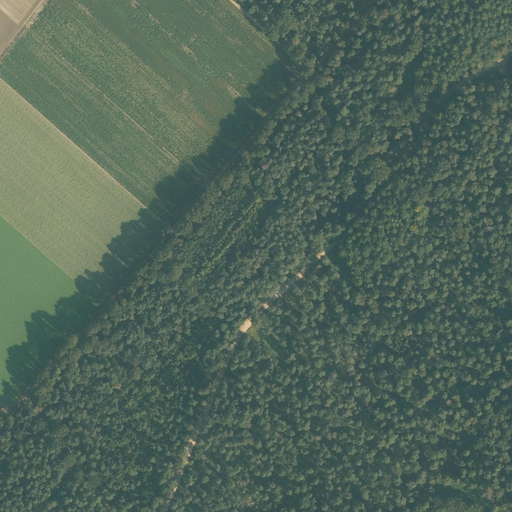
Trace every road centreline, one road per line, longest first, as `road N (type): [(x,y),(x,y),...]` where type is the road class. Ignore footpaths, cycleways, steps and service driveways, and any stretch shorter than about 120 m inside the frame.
road 1 (track): [(511,45),(428,113),(364,204),(235,332),(160,511)]
road 2 (track): [(307,75),(32,389)]
road 3 (track): [(243,322),(430,511)]
road 4 (unknown): [(74,461),(195,308),(207,306)]
road 5 (track): [(511,194),(496,153),(505,53)]
